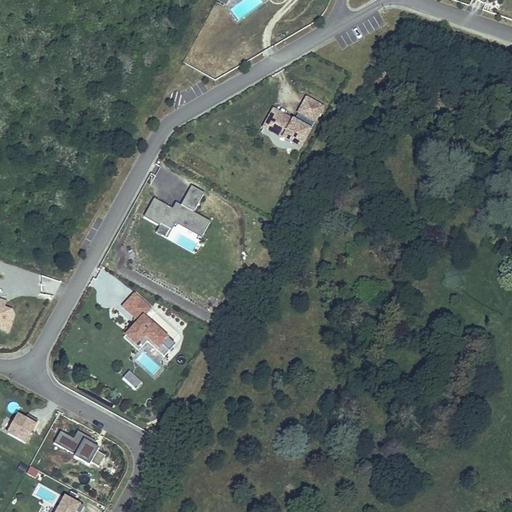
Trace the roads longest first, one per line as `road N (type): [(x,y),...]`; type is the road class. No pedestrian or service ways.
road 1 (residential): [(359,0),(319,34),(168,123),(28,368)]
road 2 (residential): [(120,511),(147,453),(99,416)]
